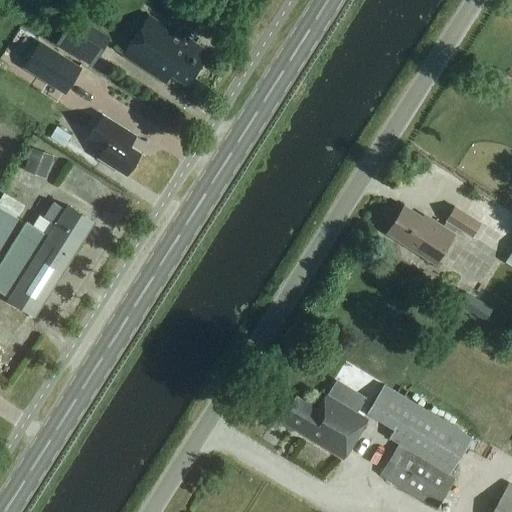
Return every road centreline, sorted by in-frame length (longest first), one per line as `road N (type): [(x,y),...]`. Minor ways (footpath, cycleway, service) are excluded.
road 1 (primary): [(4,511),(327,0)]
road 2 (unclassified): [(151,511),(474,0)]
